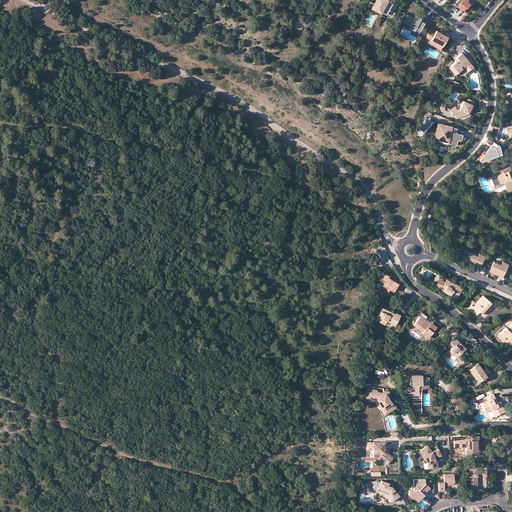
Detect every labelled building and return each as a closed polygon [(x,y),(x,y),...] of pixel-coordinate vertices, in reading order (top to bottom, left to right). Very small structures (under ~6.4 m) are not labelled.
[(374,0),(375,1),(374,4),(370,2),(367,6),(385,15),(388,9),(390,7),(391,4),(385,1),(384,0),(374,0)] [(456,0),(455,3),(458,5),(464,9),(467,6),(468,7),(471,3),(468,1),(468,0),(456,0)] [(394,13),(388,9),(385,15),(391,19),(394,13)] [(413,18),(403,13),(400,20),(410,25),(408,28),(414,30),(415,28),(420,30),(423,23),(421,22),(418,21),(420,18),(414,16),(413,18)] [(431,30),(427,37),(431,40),(443,46),(446,39),(448,36),(437,30),(436,32),(431,30)] [(443,46),(431,40),(429,43),(441,50),(443,46)] [(464,65),(468,70),(473,65),(468,59),(463,53),(458,57),(462,62),(460,64),(458,61),(449,69),(455,76),(462,70),(460,69),(462,67),(464,65)] [(476,103),(477,102),(469,98),(467,102),(465,101),(461,108),(458,110),(453,112),(454,116),(457,115),(458,118),(470,114),(470,113),(474,105),(475,105),(476,103)] [(453,126),(440,123),(436,140),(449,143),(457,145),(458,144),(459,140),(461,141),(463,139),(464,134),(461,134),(461,131),(462,129),(453,127),(453,126)] [(511,178),(511,175),(511,174),(511,171),(510,166),(502,169),(501,171),(499,172),(498,168),(490,171),(492,177),(491,178),(494,186),(505,182),(506,185),(508,191),(511,189),(511,178)] [(476,265),(481,268),(486,256),(480,253),(478,256),(470,253),(469,257),(467,261),(474,265),(475,264),(476,264),(476,265)] [(509,264),(503,261),(502,264),(494,261),(490,272),(503,277),(509,264)] [(388,275),(383,272),(376,283),(380,285),(378,288),(384,291),(385,290),(388,292),(390,290),(393,292),(398,284),(387,277),(388,275)] [(447,280),(445,282),(443,286),(437,282),(434,286),(456,299),(461,290),(454,286),(455,284),(447,280)] [(468,309),(473,313),(476,309),(480,312),(483,315),(492,304),(483,296),(473,307),(471,305),(468,309)] [(382,307),(377,316),(387,321),(395,325),(400,315),(395,313),(382,307)] [(436,326),(425,318),(428,314),(423,311),(413,325),(422,332),(421,333),(428,338),(436,326)] [(385,325),(387,321),(377,316),(375,320),(385,325)] [(511,324),(507,329),(506,327),(498,334),(503,339),(506,336),(511,342),(511,324)] [(458,341),(454,337),(446,346),(450,349),(447,352),(451,356),(452,354),(456,358),(465,348),(461,344),(458,347),(455,345),(458,341)] [(478,363),(469,370),(478,383),(487,376),(478,363)] [(420,376),(411,376),(412,385),(411,385),(411,388),(409,388),(409,396),(411,396),(411,395),(416,395),(416,396),(418,396),(418,391),(421,390),(421,388),(428,387),(427,378),(420,379),(420,376)] [(366,399),(369,399),(372,398),(372,396),(375,397),(377,400),(380,404),(381,403),(383,405),(383,409),(387,414),(396,408),(393,403),(392,403),(389,399),(386,398),(386,395),(388,395),(388,392),(383,391),(383,389),(373,388),(373,390),(367,389),(366,399)] [(486,397),(487,398),(488,400),(482,403),(481,403),(485,412),(491,409),(494,416),(502,412),(500,407),(502,406),(499,401),(497,402),(493,394),(486,397)] [(386,415),(387,414),(383,409),(383,405),(381,403),(380,404),(378,405),(386,415)] [(478,444),(478,436),(467,436),(467,438),(455,438),(455,444),(466,444),(466,456),(477,456),(477,444),(478,444)] [(392,458),(386,452),(386,442),(372,442),(373,453),(376,453),(382,459),(382,461),(386,465),(392,458)] [(435,460),(434,457),(436,457),(441,455),(436,445),(431,447),(432,451),(427,445),(420,450),(424,455),(426,459),(427,464),(428,468),(438,467),(437,460),(435,460)] [(476,487),(476,481),(474,481),(474,475),(476,475),(485,475),(485,467),(473,467),(473,469),(471,469),(471,467),(468,467),(468,487),(476,487)] [(452,473),(443,473),(443,481),(438,481),(438,491),(443,491),(444,485),(451,485),(454,482),(453,479),(452,479),(452,473)] [(413,479),(413,483),(413,490),(408,490),(408,495),(413,495),(415,497),(419,497),(423,493),(421,492),(423,489),(425,491),(426,492),(429,488),(424,483),(423,478),(413,479)] [(398,496),(392,488),(391,486),(387,485),(388,483),(380,480),(379,482),(377,481),(369,482),(370,492),(375,491),(387,495),(392,502),(398,496)] [(424,495),(423,493),(419,497),(415,497),(413,495),(408,495),(408,499),(413,498),(417,502),(424,495)]
